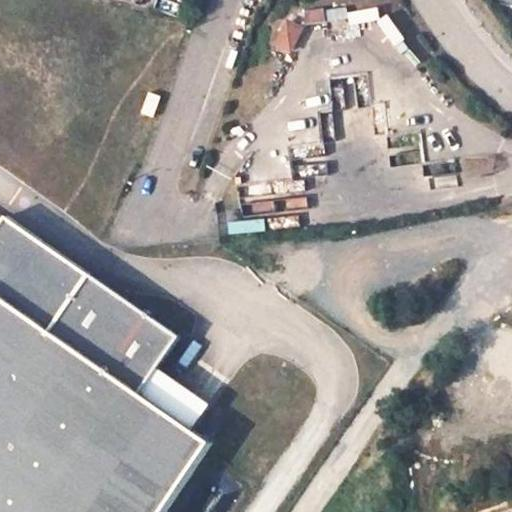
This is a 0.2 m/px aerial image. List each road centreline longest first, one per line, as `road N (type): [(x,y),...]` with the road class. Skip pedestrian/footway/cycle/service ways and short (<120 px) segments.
road 1 (unclassified): [(511,246),(398,370),(303,511)]
road 2 (unclassified): [(222,0),(147,214),(195,218),(206,196)]
road 3 (unclassified): [(511,94),(448,31),(432,0)]
